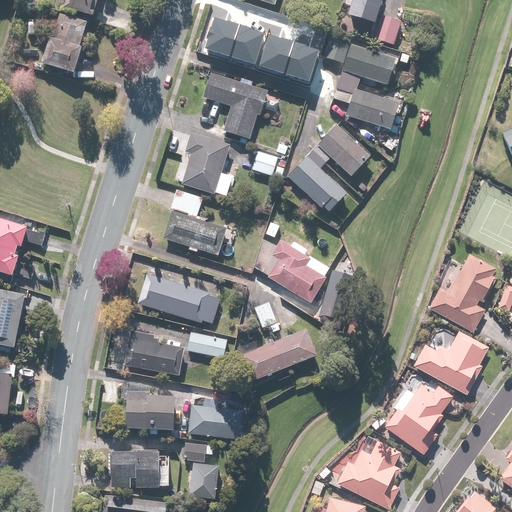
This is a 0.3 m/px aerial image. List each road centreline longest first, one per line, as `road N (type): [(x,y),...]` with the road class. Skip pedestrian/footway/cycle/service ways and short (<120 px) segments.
road 1 (residential): [(58,467),(83,309),(176,0)]
road 2 (residential): [(424,511),(511,391)]
